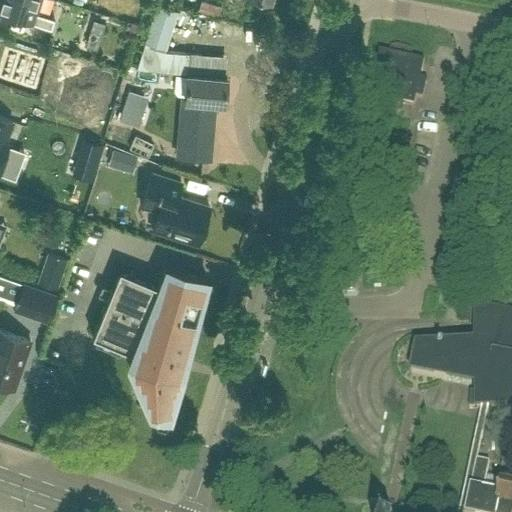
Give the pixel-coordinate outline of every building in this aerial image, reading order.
[(35,11),(38,0),(0,0),(0,14),(9,17),(10,14),(31,20),(31,21),(50,27),(54,17),(35,11)] [(182,96),(180,118),(212,121),(214,100),(224,101),(226,74),(199,72),(201,52),(188,50),(188,52),(164,50),(164,47),(163,46),(176,8),(168,6),(156,2),(135,67),(187,72),(185,96),(182,96)] [(92,17),(88,31),(101,34),(104,21),(92,17)] [(7,51),(0,73),(0,81),(36,93),(45,63),(7,51)] [(420,100),(424,82),(421,81),(425,63),(380,54),(377,68),(385,70),(379,100),(415,108),(417,100),(420,100)] [(142,108),(124,103),(118,119),(137,124),(142,108)] [(0,170),(13,176),(23,151),(6,145),(7,141),(4,140),(11,119),(0,114),(0,170)] [(209,157),(212,121),(180,118),(177,154),(209,157)] [(83,138),(79,151),(96,156),(101,143),(83,138)] [(111,146),(107,161),(130,168),(134,153),(111,146)] [(197,242),(209,204),(176,194),(181,180),(151,171),(141,204),(158,209),(152,228),(197,242)] [(48,250),(38,281),(57,287),(67,257),(48,250)] [(129,364),(130,365),(149,410),(169,415),(179,368),(175,367),(179,357),(182,358),(191,330),(185,327),(188,317),(194,319),(203,291),(197,289),(200,279),(206,281),(207,278),(172,267),(171,271),(164,269),(158,282),(119,266),(92,333),(131,349),(134,359),(133,359),(132,359),(131,360),(130,361),(129,362),(129,363),(129,364)] [(22,282),(0,274),(0,292),(16,298),(22,282)] [(47,320),(57,292),(22,280),(12,308),(47,320)] [(511,315),(470,307),(471,347),(416,348),(410,376),(471,389),(469,411),(511,410),(511,315)] [(0,381),(13,386),(30,338),(0,327),(0,381)] [(500,497),(484,493),(490,466),(477,463),(466,511),(511,511),(511,489),(502,488),(500,497)]
